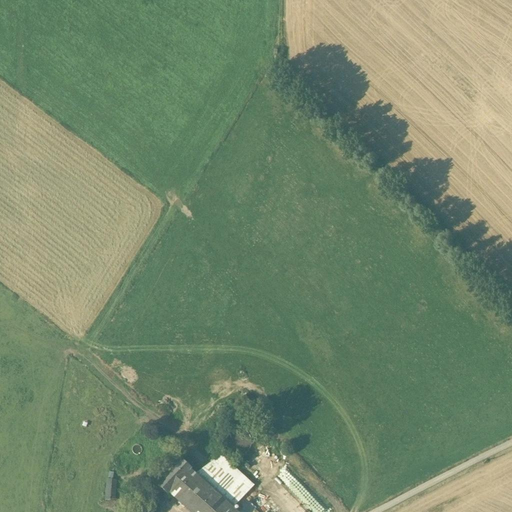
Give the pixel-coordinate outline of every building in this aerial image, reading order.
[(250,449),(251,443),(250,438),(247,433),(242,430),(236,428),(231,430),(226,433),(223,437),(222,443),(223,449),(226,453),(231,456),(236,458),(242,457),(247,453),(250,449)] [(253,487),(221,456),(195,476),(233,510),(253,487)] [(182,461),(158,488),(168,497),(192,470),(182,461)] [(195,476),(190,472),(169,495),(188,511),(234,511),(233,510),(195,476)] [(116,481),(107,481),(105,501),(114,502),(116,481)]
